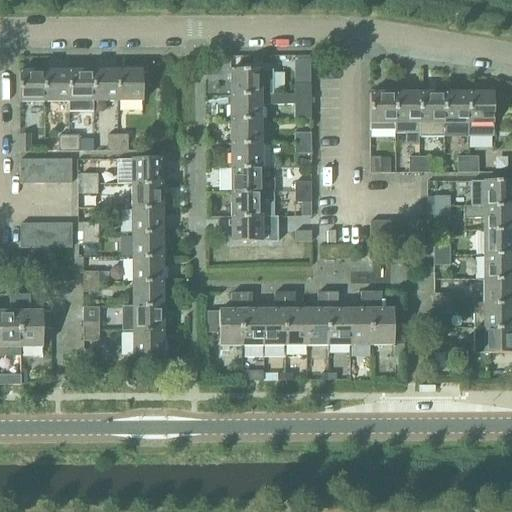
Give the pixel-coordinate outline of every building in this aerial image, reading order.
[(68,72),(68,103),(68,113),(92,112),(92,103),(92,71),(89,71),(89,69),(76,69),(76,72),(68,72)] [(92,71),(92,103),(117,103),(116,71),(92,71)] [(116,71),(117,103),(142,102),(142,71),(116,71)] [(18,72),(18,103),(43,103),(43,72),(18,72)] [(43,72),(43,103),(68,103),(68,72),(43,72)] [(271,72),(259,72),(229,72),(229,98),(259,97),(265,97),(271,97),(271,72)] [(292,86),(292,96),(292,97),(309,97),(308,86),(292,86)] [(417,134),(417,94),(393,95),(393,131),(393,134),(417,134)] [(443,138),(443,94),(417,94),(417,134),(418,134),(418,138),(443,138)] [(466,138),(466,94),(443,94),(443,138),(466,138)] [(466,94),(466,138),(491,138),(491,94),(466,94)] [(368,95),(369,125),(369,131),(393,131),(393,95),(368,95)] [(229,122),(259,122),(259,97),(229,98),(229,122)] [(229,146),(259,146),(259,122),(229,122),(229,146)] [(293,146),(309,146),(309,135),(293,135),(293,146)] [(29,136),(18,136),(18,152),(29,152),(29,136)] [(57,136),(57,152),(68,152),(68,136),(57,136)] [(77,152),(77,136),(68,136),(68,152),(77,152)] [(105,136),(105,152),(117,152),(117,136),(105,136)] [(125,152),(125,136),(117,136),(117,152),(125,152)] [(229,171),(259,170),(259,169),(271,169),(271,146),(259,146),(229,146),(229,171)] [(309,146),(293,146),(293,155),(309,155),(309,146)] [(456,174),(466,174),(466,158),(456,158),(456,174)] [(477,158),(466,158),(466,174),(476,174),(477,158)] [(131,185),(161,184),(161,159),(131,160),(131,185)] [(369,174),(379,174),(379,159),(369,159),(369,174)] [(408,159),(408,174),(417,174),(417,159),(408,159)] [(428,174),(428,159),(417,159),(417,174),(428,174)] [(31,161),(19,161),(19,184),(31,184),(31,161)] [(31,161),(31,184),(44,184),(44,161),(31,161)] [(44,161),(44,184),(57,184),(57,161),(44,161)] [(57,161),(57,184),(69,184),(69,161),(57,161)] [(259,170),(229,171),(229,195),(259,195),(259,194),(259,170)] [(96,176),(80,176),(80,185),(96,185),(96,176)] [(470,207),(511,206),(511,182),(470,182),(470,207)] [(293,195),(309,195),(309,183),(293,183),(293,195)] [(161,184),(131,185),(131,209),(161,209),(161,184)] [(80,196),(96,196),(96,185),(80,185),(80,196)] [(272,194),(259,194),(259,195),(229,195),(229,219),(259,219),(259,218),(272,218),(272,194)] [(309,195),(293,195),(293,204),(309,204),(309,195)] [(448,197),(432,197),(432,207),(448,207),(448,197)] [(462,219),(482,219),(482,231),(511,231),(511,206),(470,207),(462,207),(462,219)] [(432,217),(448,217),(448,207),(432,207),(432,217)] [(161,209),(131,209),(131,233),(161,233),(161,209)] [(259,219),(229,219),(229,243),(259,243),(259,219)] [(369,222),(369,247),(381,247),(381,222),(369,222)] [(381,222),(381,247),(393,247),(393,222),(381,222)] [(406,247),(406,222),(393,222),(393,247),(406,247)] [(419,247),(419,222),(406,222),(406,247),(419,247)] [(97,224),(81,224),(81,234),(97,234),(97,224)] [(19,249),(31,249),(31,225),(19,225),(19,249)] [(31,225),(31,249),(44,249),(44,225),(31,225)] [(44,225),(44,249),(57,249),(57,225),(44,225)] [(57,225),(57,249),(70,249),(70,225),(57,225)] [(482,256),(511,255),(511,231),(482,231),(482,256)] [(161,233),(131,233),(131,258),(161,258),(161,233)] [(309,243),(309,233),(293,233),(293,243),(309,243)] [(81,244),(97,244),(97,234),(81,234),(81,244)] [(432,256),(448,256),(448,246),(432,246),(432,256)] [(482,280),(511,280),(511,255),(482,256),(482,280)] [(432,256),(432,266),(448,266),(448,256),(432,256)] [(161,258),(131,258),(132,282),(161,282),(161,258)] [(81,283),(97,282),(97,273),(81,273),(81,283)] [(482,304),(511,304),(511,280),(482,280),(482,304)] [(97,282),(81,283),(81,293),(97,294),(97,282)] [(161,282),(132,282),(132,307),(162,306),(161,282)] [(326,346),(326,293),(315,294),(315,310),(305,310),(305,346),(326,346)] [(348,346),(348,310),(336,310),(336,293),(326,293),(326,346),(348,346)] [(369,346),(368,293),(359,293),(359,310),(348,310),(348,346),(369,346)] [(368,293),(369,346),(391,346),(391,310),(379,310),(379,293),(368,293)] [(240,346),(240,294),(228,294),(228,310),(216,310),(217,346),(240,346)] [(262,346),(262,310),(250,310),(249,294),(240,294),(240,346),(262,346)] [(284,346),(283,294),(272,294),(272,310),(262,310),(262,346),(284,346)] [(305,346),(305,310),(293,310),(293,294),(283,294),(284,346),(305,346)] [(433,305),(449,305),(449,295),(433,295),(433,305)] [(0,311),(0,348),(18,349),(18,296),(7,296),(7,312),(0,311)] [(18,296),(18,349),(40,349),(40,311),(28,311),(28,296),(18,296)] [(473,328),(482,328),(511,328),(511,304),(482,304),(473,305),(473,328)] [(449,305),(433,305),(433,314),(448,315),(449,305)] [(120,332),(132,332),(132,331),(162,331),(162,306),(132,307),(132,308),(120,308),(120,332)] [(82,331),(97,331),(97,322),(82,322),(82,331)] [(511,328),(482,328),(482,353),(511,353),(511,328)] [(97,331),(82,331),(82,342),(97,342),(97,331)] [(132,356),(162,356),(162,331),(132,331),(132,332),(132,356)] [(448,344),(433,344),(433,354),(448,354),(448,344)]
